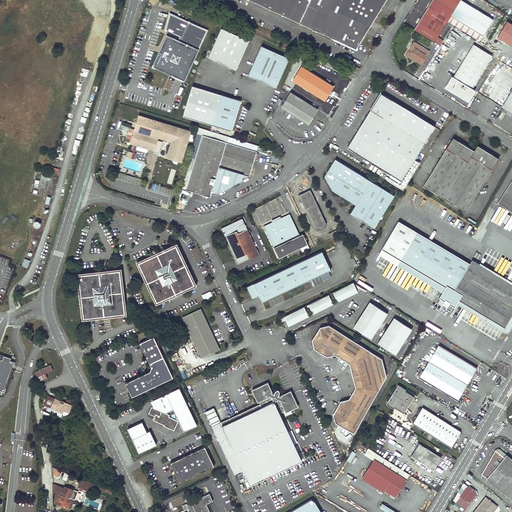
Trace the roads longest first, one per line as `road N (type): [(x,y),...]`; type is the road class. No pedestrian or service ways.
road 1 (residential): [(77,189),(183,220),(240,207),(326,134),(373,56)]
road 2 (residential): [(134,0),(77,189)]
road 3 (residential): [(77,189),(47,293),(75,373)]
road 4 (unclassified): [(373,56),(511,144)]
road 5 (residential): [(75,373),(36,403),(49,511)]
road 6 (unknown): [(289,170),(319,198),(328,233),(312,227),(285,174)]
road 7 (residential): [(75,373),(140,511)]
road 8 (unknown): [(503,398),(484,388),(466,409),(420,385),(413,366),(430,342)]
road 9 (tertiary): [(435,511),(511,384)]
